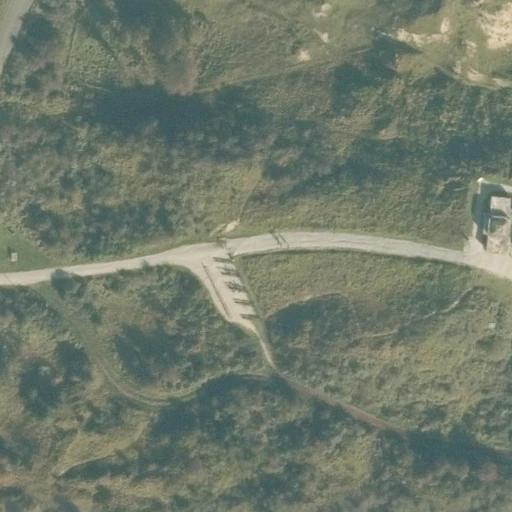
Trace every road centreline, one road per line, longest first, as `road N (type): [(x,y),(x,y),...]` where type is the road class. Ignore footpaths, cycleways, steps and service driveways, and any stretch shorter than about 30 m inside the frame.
road 1 (track): [(28,280),(141,412),(232,377),(270,377),(434,445),(511,455)]
road 2 (track): [(205,248),(270,377)]
